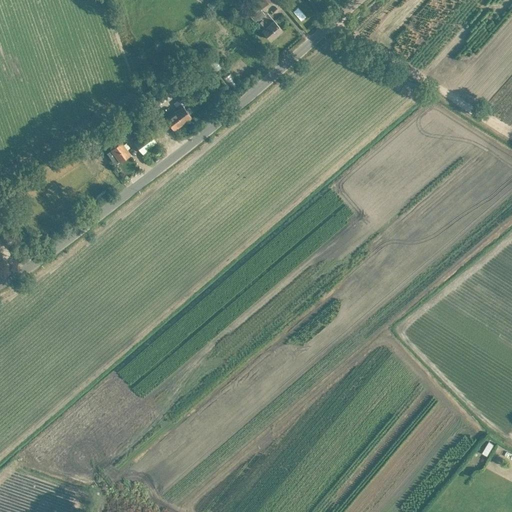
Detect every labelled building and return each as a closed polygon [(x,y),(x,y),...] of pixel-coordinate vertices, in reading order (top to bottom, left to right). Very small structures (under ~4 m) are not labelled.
[(260,8),(252,15),(250,16),(262,30),(264,32),(270,40),(282,30),(274,20),(268,25),(261,18),(265,14),(260,8)] [(175,81),(183,91),(194,83),(186,73),(175,81)] [(191,117),(185,109),(178,100),(174,103),(178,109),(165,119),(174,130),(191,117)] [(140,123),(148,119),(143,110),(135,115),(140,123)] [(129,136),(136,145),(142,153),(157,142),(151,134),(148,131),(142,136),(137,130),(129,136)] [(97,131),(90,136),(91,137),(93,141),(99,138),(96,134),(98,133),(97,131)] [(113,149),(107,153),(109,156),(115,165),(130,154),(124,146),(117,136),(110,142),(114,148),(113,149)]
